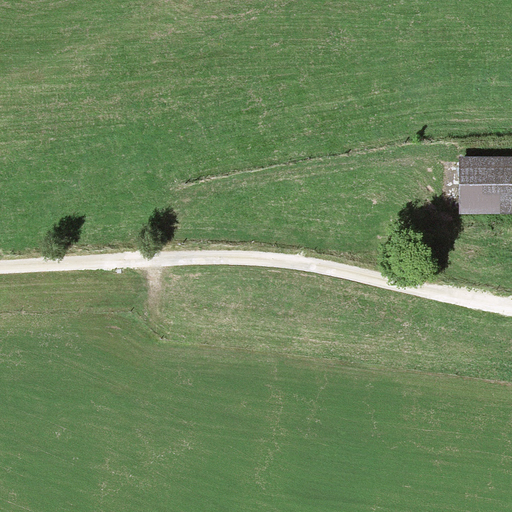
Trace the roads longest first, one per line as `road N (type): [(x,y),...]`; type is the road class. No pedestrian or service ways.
road 1 (track): [(511,310),(224,256),(0,267)]
road 2 (track): [(152,260),(128,474)]
